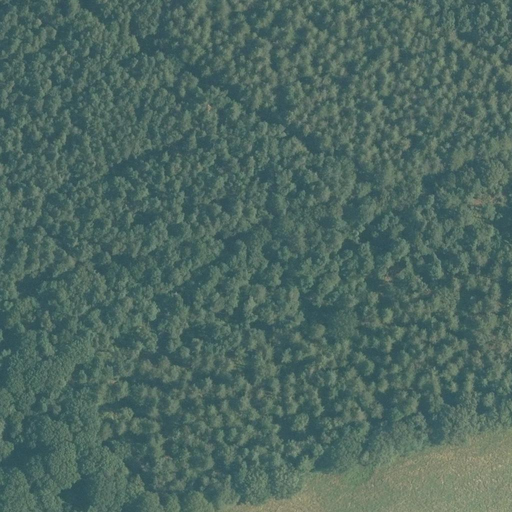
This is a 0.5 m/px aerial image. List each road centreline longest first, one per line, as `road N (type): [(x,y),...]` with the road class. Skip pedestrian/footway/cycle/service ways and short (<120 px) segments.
road 1 (track): [(0,286),(58,276),(90,393),(511,268)]
road 2 (track): [(58,276),(511,159)]
